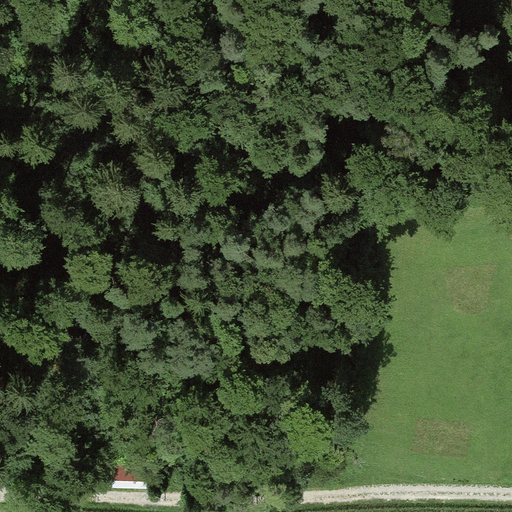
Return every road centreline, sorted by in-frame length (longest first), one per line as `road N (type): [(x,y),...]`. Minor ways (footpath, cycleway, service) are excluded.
road 1 (track): [(511,493),(248,502),(0,497)]
road 2 (track): [(375,0),(360,166),(366,363),(344,496)]
